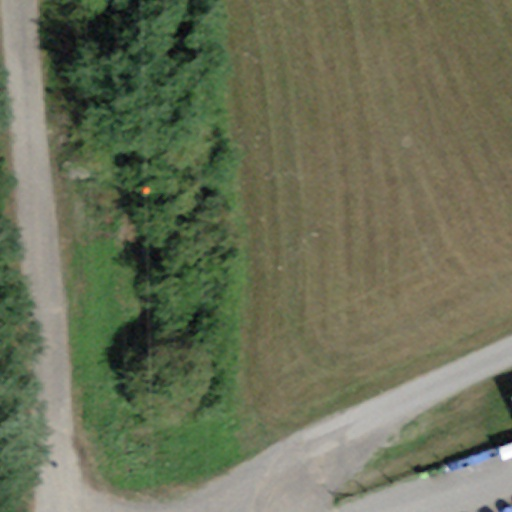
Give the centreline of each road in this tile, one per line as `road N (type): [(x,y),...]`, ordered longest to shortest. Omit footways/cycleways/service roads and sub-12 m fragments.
road 1 (unclassified): [(142,511),(511,342)]
road 2 (track): [(28,511),(0,223)]
